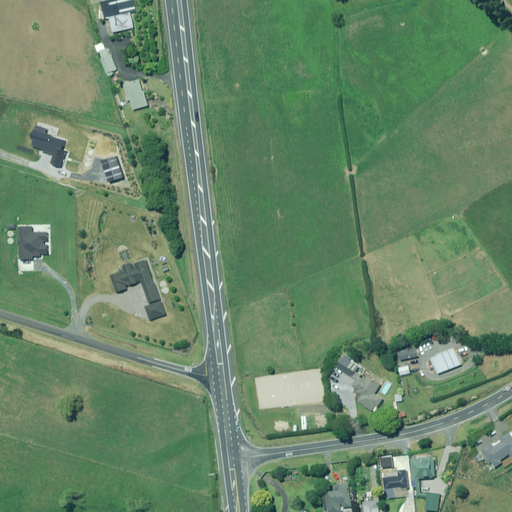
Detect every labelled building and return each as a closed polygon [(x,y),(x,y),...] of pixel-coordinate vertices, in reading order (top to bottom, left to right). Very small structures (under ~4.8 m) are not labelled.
[(101,0),(106,20),(109,19),(112,34),(136,29),(132,13),(138,12),(135,0),(101,0)] [(105,51),(103,45),(97,48),(110,77),(116,75),(115,73),(119,71),(113,56),(111,56),(109,50),(105,51)] [(129,97),(128,97),(129,102),(133,101),(136,111),(150,107),(146,91),(145,92),(142,80),(126,84),(129,97)] [(420,358),(418,349),(401,352),(403,361),(420,358)] [(463,365),(456,349),(433,359),(439,375),(463,365)] [(366,369),(347,357),(340,369),(359,381),(362,375),(366,369)] [(412,374),(410,366),(401,369),(402,376),(412,374)] [(382,386),(369,377),(364,384),(359,381),(355,387),(360,391),(359,393),(364,396),(360,402),(366,406),(366,407),(376,414),(385,400),(377,394),(382,386)] [(483,451),(485,453),(492,464),(494,463),(498,469),(505,463),(504,461),(511,455),(511,432),(502,439),(503,442),(496,448),(493,444),(483,451)] [(436,479),(435,459),(413,460),(414,488),(422,487),(421,480),(436,479)] [(409,488),(407,470),(400,471),(401,477),(386,479),(388,490),(394,489),(395,499),(404,498),(403,488),(409,488)] [(343,493),(343,492),(328,493),(329,511),(343,511),(343,508),(353,508),(352,493),(343,493)] [(442,494),(419,493),(418,498),(429,498),(428,511),(440,511),(442,494)] [(381,511),(379,501),(366,501),(366,511),(381,511)]
